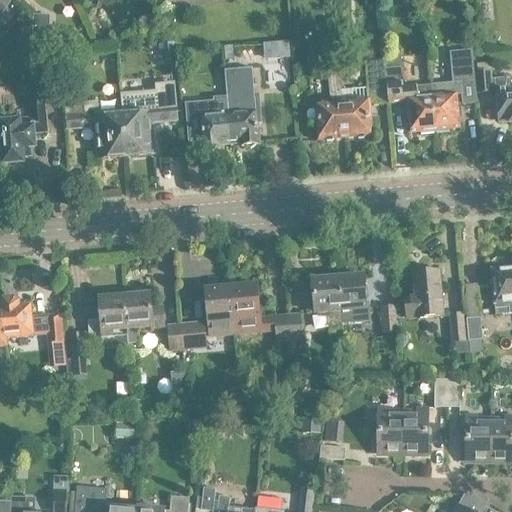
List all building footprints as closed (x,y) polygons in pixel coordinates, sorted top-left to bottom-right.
[(0,0),(0,15),(11,3),(7,0),(0,0)] [(21,24),(20,34),(31,34),(31,28),(32,25),(21,24)] [(31,34),(31,46),(47,47),(48,28),(31,28),(31,34)] [(173,44),(163,45),(165,61),(175,60),(173,44)] [(58,51),(49,51),(49,63),(58,63),(58,51)] [(459,129),(455,96),(461,96),(462,106),(476,105),(471,52),(450,54),(453,85),(431,87),(435,134),(449,133),(449,130),(459,129)] [(341,92),(345,138),(356,137),(358,140),(364,139),(366,137),(371,136),(368,102),(373,102),(373,107),(389,106),(388,104),(385,70),(386,70),(385,61),(365,63),(367,90),(341,92)] [(345,138),(341,92),(339,66),(330,66),(333,101),(330,101),(331,105),(316,107),(319,141),(324,140),(327,142),(332,142),(334,139),(345,138)] [(435,134),(431,87),(403,89),(401,69),(386,70),(385,70),(388,104),(408,102),(411,133),(421,132),(421,135),(435,134)] [(242,71),(224,72),(226,97),(227,97),(231,145),(241,144),(242,147),(245,147),(251,150),(255,147),(255,146),(259,146),(257,125),(261,124),(258,95),(254,95),(252,70),(242,71)] [(491,72),(476,73),(478,95),(493,94),(492,92),(497,92),(499,121),(509,121),(509,124),(511,123),(511,90),(506,91),(505,87),(509,86),(509,78),(496,80),(491,80),(491,72)] [(160,93),(121,96),(122,112),(122,116),(126,157),(153,155),(151,124),(177,122),(174,85),(159,87),(160,93)] [(195,92),(184,92),(185,115),(197,114),(195,92)] [(47,133),(43,93),(29,94),(32,121),(0,123),(0,158),(3,159),(5,159),(5,164),(21,163),(21,158),(22,158),(22,156),(31,155),(31,148),(35,148),(33,134),(47,133)] [(126,157),(122,116),(122,112),(117,113),(117,116),(113,117),(113,113),(98,114),(97,103),(77,104),(76,93),(66,94),(67,105),(65,105),(67,131),(96,128),(99,160),(126,157)] [(227,97),(226,97),(214,98),(215,107),(223,107),(223,115),(200,117),(203,151),(207,151),(212,153),(217,150),(216,150),(220,149),(220,146),(231,145),(227,97)] [(511,314),(511,268),(494,271),(494,278),(493,278),(496,316),(511,314)] [(405,299),(407,320),(443,317),(439,273),(413,275),(415,298),(405,299)] [(340,276),(340,279),(338,279),(342,325),(370,323),(369,303),(366,303),(363,277),(352,278),(352,275),(340,276)] [(326,313),(327,326),(342,325),(338,279),(312,281),(315,314),(326,313)] [(249,287),(231,288),(234,323),(235,336),(276,332),(277,343),(289,342),(287,317),(260,319),(257,286),(253,287),(253,285),(248,285),(249,287)] [(235,336),(234,323),(231,288),(214,290),(214,288),(210,289),(210,290),(206,291),(210,338),(235,336)] [(128,336),(124,298),(122,298),(122,295),(110,296),(110,299),(99,300),(101,321),(87,322),(88,334),(70,335),(72,360),(66,361),(67,377),(86,376),(84,343),(90,342),(89,340),(127,336),(128,336)] [(164,329),(163,308),(151,309),(150,296),(124,298),(128,336),(127,336),(128,345),(139,344),(138,330),(152,329),(152,330),(164,329)] [(1,311),(2,311),(5,340),(48,336),(48,344),(64,342),(62,321),(47,322),(46,317),(31,319),(30,308),(19,309),(18,303),(17,304),(15,301),(4,302),(2,305),(1,305),(1,311)] [(381,309),(383,334),(396,333),(394,308),(381,309)] [(463,315),(450,316),(453,344),(466,343),(463,315)] [(289,342),(303,341),(301,316),(287,317),(289,342)] [(480,320),(466,321),(468,343),(469,355),(483,354),(482,342),(480,320)] [(181,326),(183,351),(206,349),(204,324),(181,326)] [(168,327),(170,352),(183,351),(181,326),(168,327)] [(186,374),(171,375),(173,400),(187,399),(186,374)] [(435,381),(434,409),(447,409),(447,381),(435,381)] [(460,409),(460,381),(447,381),(447,409),(460,409)] [(149,401),(133,403),(135,418),(151,415),(149,401)] [(313,406),(312,413),(317,418),(323,418),(328,414),(328,408),(324,403),(318,402),(313,406)] [(377,418),(379,418),(379,456),(403,456),(403,416),(390,416),(390,409),(377,409),(377,418)] [(417,409),(417,416),(403,416),(403,456),(427,456),(427,419),(429,419),(429,409),(417,409)] [(466,463),(490,464),(490,424),(477,424),(477,417),(465,416),(465,426),(467,426),(466,463)] [(490,424),(490,464),(511,463),(511,416),(504,417),(504,424),(490,424)] [(189,421),(187,431),(200,433),(202,423),(189,421)] [(303,422),(303,434),(321,435),(321,423),(303,422)] [(57,444),(56,448),(58,452),(62,453),(66,451),(67,447),(65,443),(61,442),(57,444)] [(321,460),(345,462),(346,449),(322,447),(321,460)] [(53,493),(53,511),(66,511),(67,493),(67,480),(55,480),(55,493),(53,493)] [(131,511),(104,510),(106,491),(77,488),(75,511),(131,511)] [(197,499),(196,511),(201,511),(203,511),(255,511),(256,511),(229,509),(230,499),(215,497),(215,490),(203,489),(202,500),(197,499)] [(298,511),(311,511),(314,490),(301,489),(298,511)] [(473,496),(455,496),(451,503),(462,509),(460,511),(465,511),(474,496),(473,496)] [(187,511),(189,500),(171,498),(169,511),(162,511),(137,510),(136,511),(187,511)] [(24,511),(25,499),(11,499),(11,504),(10,511),(24,511)] [(0,511),(10,511),(11,504),(0,503),(0,511)]
